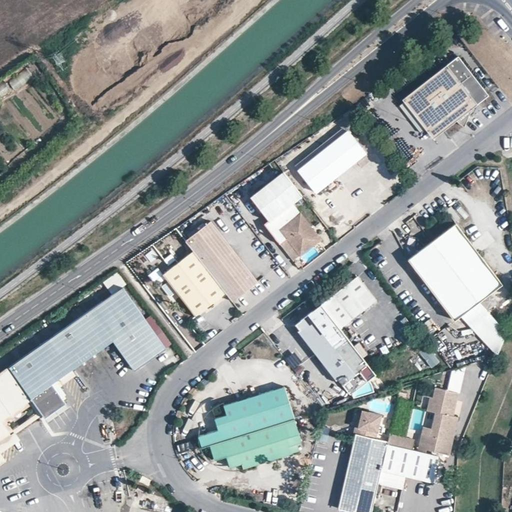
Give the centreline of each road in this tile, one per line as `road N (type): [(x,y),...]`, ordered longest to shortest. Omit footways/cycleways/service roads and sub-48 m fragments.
road 1 (residential): [(248,511),(201,500),(173,481),(154,440),(169,384),(511,119)]
road 2 (track): [(253,0),(0,215)]
road 3 (tertiary): [(0,330),(251,148)]
road 4 (tertiary): [(251,148),(442,0)]
road 5 (tertiary): [(417,0),(251,148)]
road 6 (unknown): [(300,282),(255,217),(241,212),(231,228),(234,242),(277,300)]
road 7 (unknown): [(154,440),(36,492)]
